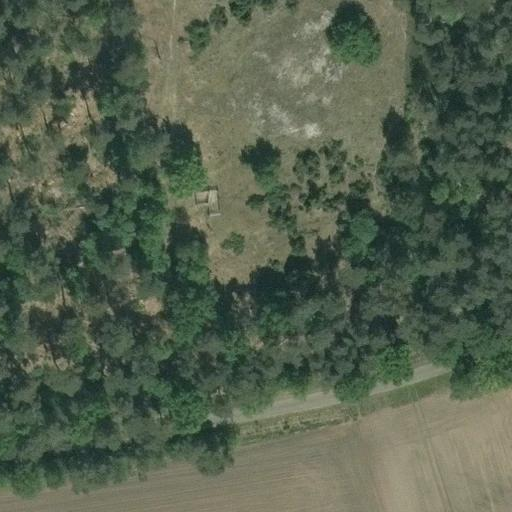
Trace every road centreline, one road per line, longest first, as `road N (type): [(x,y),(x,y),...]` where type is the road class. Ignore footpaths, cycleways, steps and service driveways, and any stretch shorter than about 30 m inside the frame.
road 1 (unclassified): [(0,449),(403,374),(511,335)]
road 2 (track): [(180,419),(165,330),(164,0)]
